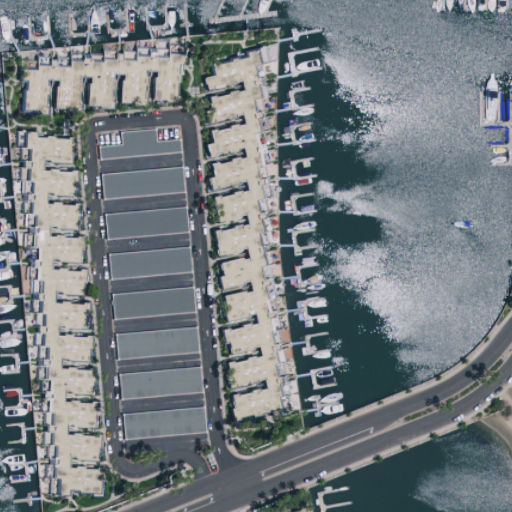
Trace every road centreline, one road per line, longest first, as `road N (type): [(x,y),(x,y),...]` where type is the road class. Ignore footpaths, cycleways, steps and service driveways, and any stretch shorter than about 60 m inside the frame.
road 1 (residential): [(238,498),(217,445),(193,129),(183,118),(95,129),(122,458),(129,471),(142,472),(193,462),(220,505)]
road 2 (tertiary): [(238,498),(461,406),(511,363)]
road 3 (tertiary): [(511,328),(449,386),(369,419)]
road 4 (tertiary): [(369,419),(210,482)]
